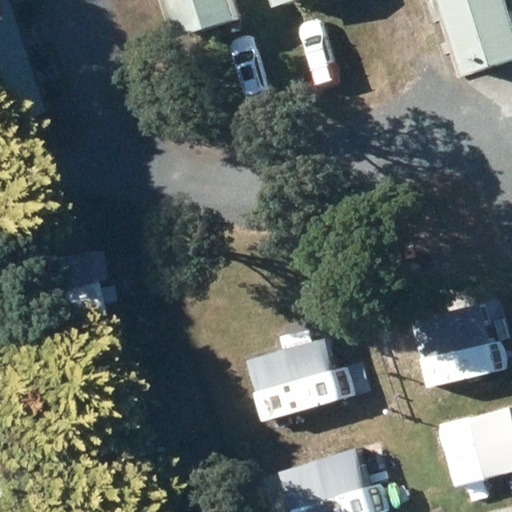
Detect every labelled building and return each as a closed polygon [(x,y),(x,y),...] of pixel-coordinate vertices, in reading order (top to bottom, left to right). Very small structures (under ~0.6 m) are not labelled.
[(0,0),(0,120),(38,108),(1,0),(0,0)] [(436,0),(456,51),(511,30),(499,0),(436,0)] [(22,261),(33,326),(100,314),(88,249),(22,261)] [(511,304),(423,316),(431,384),(511,373),(511,304)] [(287,343),(302,402),(382,383),(368,324),(287,343)] [(511,406),(448,426),(466,485),(511,470),(511,406)]
